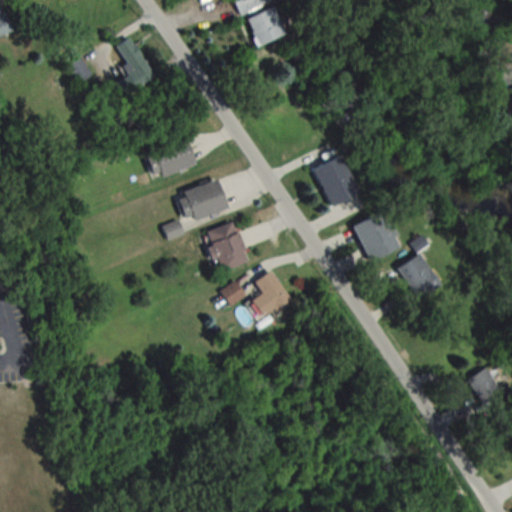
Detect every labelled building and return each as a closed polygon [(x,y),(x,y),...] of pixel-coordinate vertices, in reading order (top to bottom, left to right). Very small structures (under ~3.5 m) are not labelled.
[(231,0),(240,17),(273,2),(271,0),(231,0)] [(284,35),(272,8),(245,19),(256,47),(284,35)] [(0,35),(13,31),(6,14),(0,15),(0,35)] [(154,80),(132,37),(115,46),(130,75),(116,82),(123,96),(154,80)] [(65,63),(74,84),(91,76),(82,56),(65,63)] [(195,165),(184,136),(143,152),(153,181),(195,165)] [(329,207),(357,195),(341,157),(313,168),(329,207)] [(184,223),(226,210),(217,181),(175,194),(184,223)] [(370,262),(399,246),(380,211),(351,226),(370,262)] [(247,261),(232,222),(205,232),(221,272),(247,261)] [(395,269),(418,300),(439,285),(417,253),(395,269)] [(290,300),(269,271),(253,282),(261,293),(250,301),(263,319),(290,300)] [(244,295),(234,281),(219,291),(228,305),(244,295)] [(466,381),(487,412),(505,400),(484,369),(466,381)]
